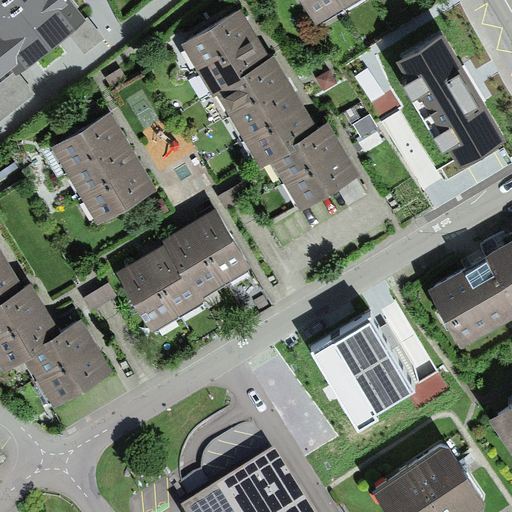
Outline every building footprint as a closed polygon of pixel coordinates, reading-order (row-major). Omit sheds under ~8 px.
[(0,0),(0,78),(13,69),(15,71),(17,74),(20,72),(86,20),(69,0),(0,0)] [(308,0),(319,18),(350,0),(308,0)] [(239,10),(182,42),(213,96),(219,93),(262,167),(271,161),(300,210),(360,176),(348,155),(338,136),(330,123),(316,130),(307,113),(295,92),(283,70),(276,56),(267,61),(259,45),(248,25),(239,10)] [(443,35),(399,61),(410,80),(404,83),(443,149),(450,146),(460,163),(505,137),(472,82),(443,35)] [(122,80),(116,67),(105,72),(111,85),(122,80)] [(17,74),(15,71),(0,83),(0,122),(37,93),(20,72),(17,74)] [(330,72),(319,78),(324,88),(335,83),(330,72)] [(111,114),(53,147),(97,224),(155,192),(146,177),(135,157),(121,132),(111,114)] [(250,194),(242,181),(217,195),(226,209),(250,194)] [(252,269),(215,208),(201,216),(181,227),(163,237),(166,244),(155,251),(134,263),(117,273),(153,333),(206,302),(204,298),(252,269)] [(511,320),(511,242),(497,251),(462,271),(429,289),(461,349),(511,320)] [(0,358),(3,363),(24,351),(51,400),(108,368),(100,354),(89,334),(80,318),(57,332),(49,319),(38,299),(28,280),(19,285),(12,272),(2,255),(0,250),(0,358)] [(117,296),(109,282),(83,298),(91,311),(117,296)] [(389,338),(373,312),(315,348),(363,428),(384,415),(380,408),(417,386),(389,338)] [(511,404),(489,420),(511,453),(511,404)] [(446,444),(373,491),(387,511),(481,511),(488,508),(463,469),(446,444)] [(310,511),(273,452),(181,510),(182,511),(310,511)]
